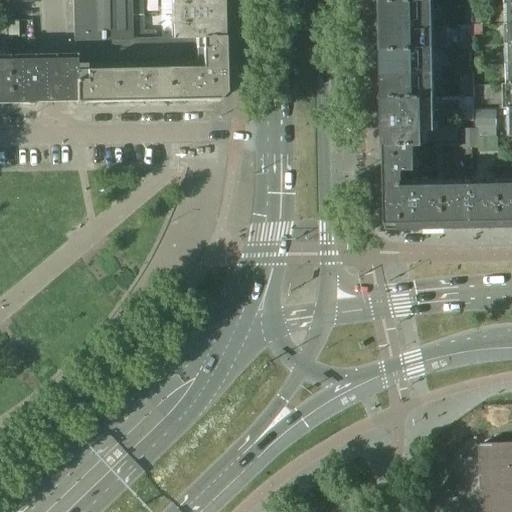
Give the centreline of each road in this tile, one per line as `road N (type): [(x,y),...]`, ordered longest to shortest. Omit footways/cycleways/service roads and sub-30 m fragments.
road 1 (secondary): [(326,259),(321,0)]
road 2 (primary): [(244,338),(57,511)]
road 3 (residential): [(237,130),(53,133)]
road 4 (primary): [(349,388),(437,353),(511,339)]
road 5 (primary): [(225,480),(349,388)]
road 6 (secondary): [(225,480),(304,371)]
road 7 (primary): [(511,293),(377,301)]
road 8 (residential): [(53,133),(51,0)]
road 9 (secondary): [(276,128),(270,260)]
road 10 (secondary): [(280,0),(276,128)]
